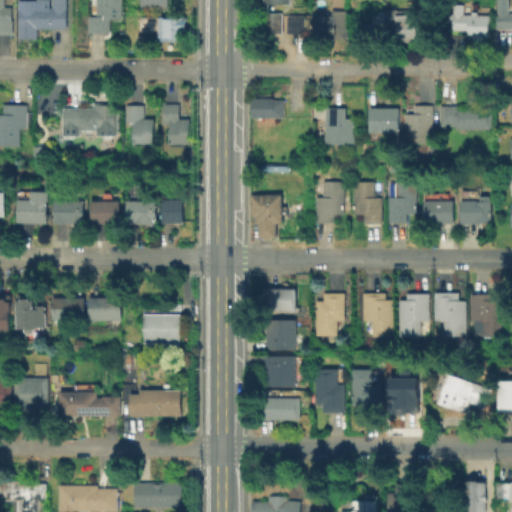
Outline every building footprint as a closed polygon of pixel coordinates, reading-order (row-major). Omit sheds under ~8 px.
[(0,0),(4,0),(4,6),(11,6),(11,19),(12,19),(13,32),(0,32),(0,0)] [(66,0),(66,26),(37,26),(37,31),(20,31),(20,7),(30,7),(30,0),(45,0),(45,6),(56,6),(56,0),(66,0)] [(121,0),(121,16),(109,16),(110,31),(90,31),(90,16),(97,16),(97,0),(121,0)] [(509,0),(509,12),(511,11),(511,27),(498,27),(498,0),(509,0)] [(396,8),(396,9),(417,8),(419,36),(411,37),(412,40),(405,40),(405,37),(399,37),(398,23),(387,23),(387,21),(374,21),(374,17),(381,10),(387,10),(387,9),(396,8)] [(313,13),(313,37),(346,37),(346,9),(330,9),(330,14),(313,13)] [(477,13),(490,14),(489,34),(483,34),(483,38),(475,37),(475,34),(469,34),(469,29),(455,28),(456,13),(473,14),(473,10),(478,11),(477,13)] [(282,33),(265,33),(265,13),(283,13),(282,33)] [(435,32),(423,32),(423,14),(434,13),(435,32)] [(306,15),(306,31),(289,31),(290,14),(306,15)] [(187,17),(186,39),(162,39),(162,31),(141,31),(141,16),(187,17)] [(285,98),(285,116),(253,116),(252,97),(273,97),(273,98),(285,98)] [(26,104),(26,126),(19,126),(19,143),(0,143),(0,113),(4,113),(4,103),(26,104)] [(189,118),(190,141),(171,141),(170,121),(165,121),(165,103),(178,103),(179,118),(189,118)] [(154,118),(154,140),(135,141),(135,120),(127,120),(127,104),(143,104),(144,118),(154,118)] [(432,104),(432,141),(407,141),(406,113),(416,112),(416,104),(432,104)] [(492,107),(493,127),(458,127),(458,124),(443,124),(443,104),(458,104),(458,108),(492,107)] [(400,107),(400,130),(371,130),(371,106),(400,107)] [(120,108),(120,140),(64,139),(64,107),(120,108)] [(355,117),(355,142),(327,141),(327,107),(346,107),(346,117),(355,117)] [(343,180),(343,212),(333,212),(334,220),(316,220),(316,196),(324,196),(324,180),(343,180)] [(410,220),(390,221),(390,196),(397,196),(397,180),(416,180),(416,212),(410,212),(410,220)] [(374,181),(374,197),(381,197),(381,221),(365,222),(365,212),(355,212),(355,181),(374,181)] [(49,191),(48,221),(20,220),(21,199),(32,199),(32,190),(49,191)] [(281,193),(282,221),(276,221),(276,235),(259,236),(259,221),(256,221),(256,214),(252,214),(251,194),(281,193)] [(490,195),(490,200),(491,200),(492,221),(462,221),(462,200),(481,199),(481,195),(490,195)] [(183,198),(183,221),(164,221),(164,198),(183,198)] [(156,200),(156,222),(128,222),(129,199),(156,200)] [(84,200),(84,221),(56,221),(56,200),(84,200)] [(120,200),(120,222),(92,222),(92,200),(120,200)] [(422,200),(452,200),(452,222),(422,223),(422,200)] [(296,287),(296,309),(266,309),(265,288),(296,287)] [(344,291),(344,318),(337,318),(337,333),(317,333),(317,299),(325,299),(325,291),(344,291)] [(385,291),(385,298),(393,298),(393,334),(373,334),(373,318),(364,318),(364,291),(385,291)] [(428,292),(429,318),(419,318),(419,334),(401,334),(400,299),(408,299),(407,292),(428,292)] [(501,300),(501,333),(482,334),(482,323),(476,323),(476,318),(473,318),(472,293),(494,293),(494,300),(501,300)] [(35,294),(35,307),(39,307),(39,304),(48,304),(48,326),(39,326),(39,327),(34,327),(34,330),(32,334),(28,333),(25,331),(25,327),(19,328),(18,294),(35,294)] [(0,295),(11,295),(11,330),(0,330),(0,295)] [(459,296),(459,300),(466,299),(467,333),(445,333),(444,317),(436,318),(435,297),(459,296)] [(85,297),(85,318),(55,318),(55,297),(85,297)] [(121,297),(121,318),(90,318),(90,297),(121,297)] [(181,314),(180,343),(146,343),(147,312),(181,314)] [(297,318),(297,349),(267,349),(266,318),(297,318)] [(296,355),(296,383),(268,384),(268,356),(296,355)] [(337,367),(337,383),(345,383),(345,410),(325,410),(325,402),(318,402),(317,368),(337,367)] [(380,382),(380,408),(353,409),(353,368),(372,368),(372,382),(380,382)] [(476,382),(465,412),(437,401),(439,397),(428,393),(432,380),(443,384),(448,372),(476,382)] [(49,377),(48,407),(41,407),(41,404),(36,404),(36,408),(17,408),(17,377),(49,377)] [(388,378),(388,396),(386,396),(386,418),(394,418),(394,412),(417,412),(417,377),(388,378)] [(0,378),(13,379),(12,409),(0,409),(0,378)] [(511,383),(511,412),(497,412),(497,383),(511,383)] [(182,389),(182,414),(132,414),(132,393),(142,393),(142,389),(182,389)] [(98,390),(98,397),(103,397),(103,395),(121,395),(121,414),(61,414),(61,390),(98,390)] [(300,396),(300,417),(260,417),(260,397),(300,396)] [(21,484),(37,484),(37,482),(48,483),(47,498),(40,498),(39,511),(15,511),(15,498),(0,498),(0,480),(21,480),(21,484)] [(511,511),(511,497),(495,496),(497,480),(511,481),(511,511)] [(182,481),(182,506),(136,505),(136,481),(182,481)] [(390,511),(390,483),(413,483),(413,511),(390,511)] [(458,511),(458,483),(484,483),(484,511),(458,511)] [(118,486),(118,510),(78,510),(78,511),(62,511),(62,484),(99,484),(99,486),(118,486)] [(288,499),(301,500),(300,511),(253,511),(254,499),(270,500),(270,495),(288,496),(288,499)] [(352,511),(352,502),(378,502),(378,511),(352,511)]
